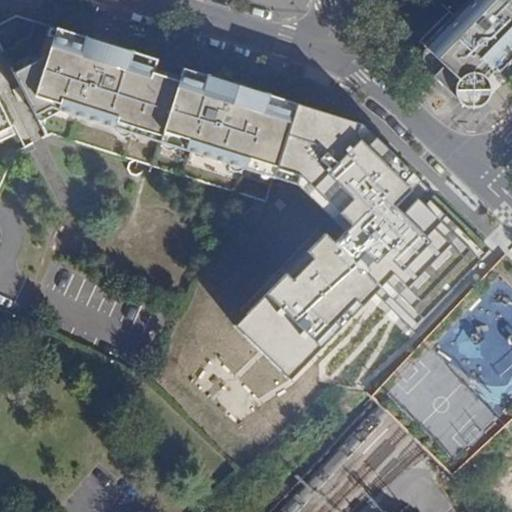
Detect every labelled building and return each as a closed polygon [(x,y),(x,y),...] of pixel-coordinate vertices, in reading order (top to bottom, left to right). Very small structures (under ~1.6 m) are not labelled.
[(481,105),(487,100),(487,99),(490,93),(490,87),(489,82),(483,76),(490,69),(494,72),(496,69),(499,72),(511,58),(511,0),(472,0),(462,10),(455,13),(453,15),(422,46),(426,48),(424,52),(424,58),(425,64),(428,68),(431,71),(435,73),(455,92),(456,97),(458,100),(463,105),(468,107),(476,108),(481,105)] [(86,37),(57,28),(54,36),(83,45),(86,37)] [(83,45),(54,36),(48,55),(14,73),(36,114),(50,107),(61,110),(133,133),(135,127),(160,135),(159,140),(245,168),(248,158),(276,167),(293,112),(266,103),(268,94),(208,75),(205,84),(180,76),(179,80),(153,72),(154,68),(129,60),(132,52),(86,37),(83,45)] [(157,60),(132,52),(129,60),(154,68),(157,60)] [(205,84),(208,75),(183,68),(180,76),(205,84)] [(296,103),(293,112),(276,167),(273,177),(296,184),(348,233),(336,246),(321,231),(243,312),(247,317),(237,328),(292,381),(380,288),(418,324),(489,248),(399,159),(363,123),(296,103)] [(0,134),(11,128),(0,105),(0,134)] [(50,107),(36,114),(39,121),(61,110),(50,107)] [(160,135),(135,127),(133,133),(159,140),(160,135)] [(0,141),(14,135),(11,128),(0,134),(0,141)] [(245,168),(273,177),(276,167),(248,158),(245,168)]
